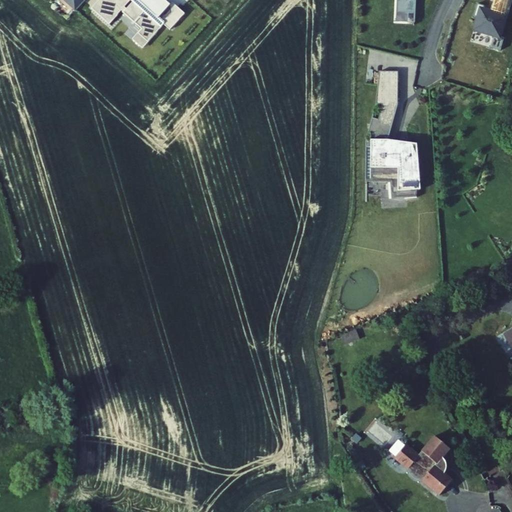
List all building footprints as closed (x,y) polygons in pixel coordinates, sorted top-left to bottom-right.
[(132,1),(134,4),(124,14),(143,31),(151,39),(161,29),(164,26),(171,32),(183,19),(186,16),(170,1),(167,4),(162,0),(102,0),(93,10),(103,20),(109,26),(132,1)] [(400,0),(400,2),(397,2),(397,14),(409,15),(414,15),(414,0),(400,0)] [(509,0),(494,0),(491,12),(485,10),(486,7),(477,4),(473,16),(477,17),(473,30),(493,36),(490,47),(500,50),(503,39),(500,37),(506,16),(505,16),(509,0)] [(409,24),(409,15),(397,14),(396,23),(409,24)] [(151,39),(143,31),(134,41),(142,49),(151,39)] [(400,71),(381,71),(377,104),(384,104),(399,104),(400,71)] [(399,104),(384,104),(379,122),(393,126),(389,139),(390,140),(399,104)] [(379,122),(372,120),(369,132),(372,133),(372,140),(367,140),(366,184),(368,184),(368,180),(391,178),(393,197),(418,197),(419,147),(389,146),(390,140),(389,139),(393,126),(379,122)] [(511,324),(501,330),(510,348),(511,347),(511,324)] [(418,473),(420,471),(434,483),(432,485),(449,499),(462,484),(453,477),(454,475),(455,473),(455,471),(455,468),(455,467),(454,466),(454,465),(453,464),(451,462),(459,453),(444,440),(428,459),(416,449),(404,462),(418,473)] [(420,471),(418,473),(432,485),(434,483),(420,471)]
